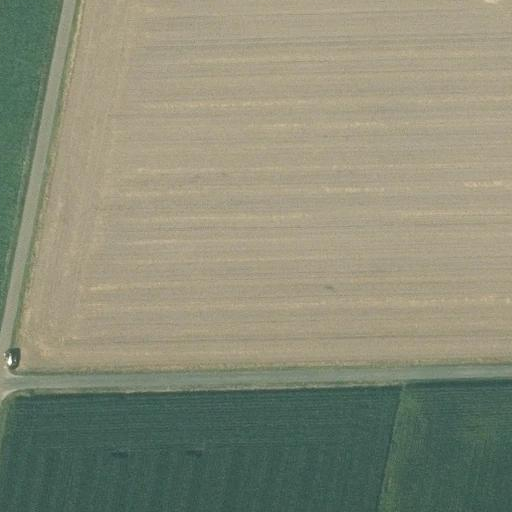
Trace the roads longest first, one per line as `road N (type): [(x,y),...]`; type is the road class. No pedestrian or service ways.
road 1 (unclassified): [(511,371),(0,383)]
road 2 (unclassified): [(0,362),(71,0)]
